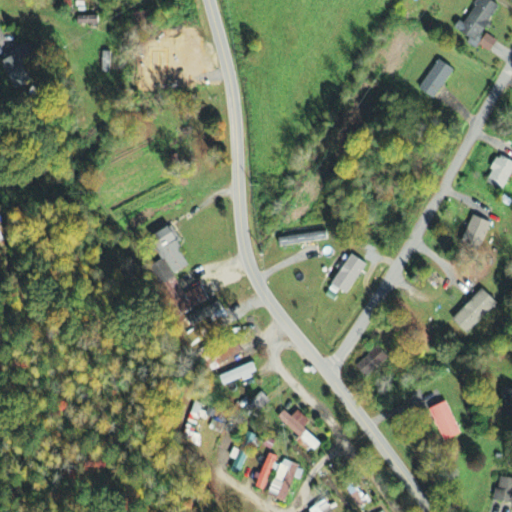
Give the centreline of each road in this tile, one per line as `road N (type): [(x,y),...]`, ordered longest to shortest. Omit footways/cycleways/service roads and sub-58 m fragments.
road 1 (residential): [(432,511),(285,323),(247,256),(229,73),(208,0)]
road 2 (residential): [(329,372),(511,61)]
road 3 (residential): [(285,323),(274,359),(342,443)]
road 4 (residential): [(279,511),(174,444)]
